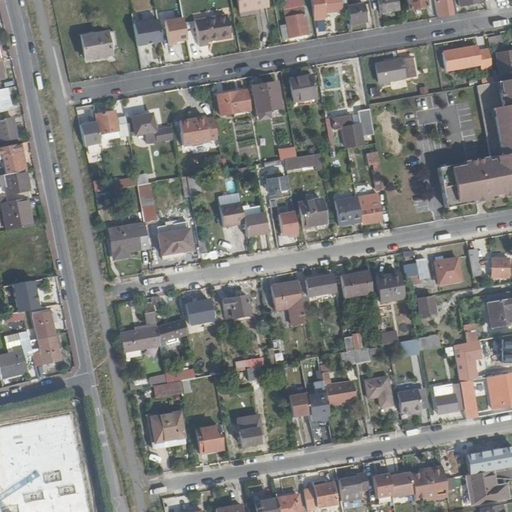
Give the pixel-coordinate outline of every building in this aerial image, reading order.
[(266,7),(265,0),(236,0),(238,12),(266,7)] [(342,9),(341,0),(310,0),(313,16),(325,16),(325,10),(342,9)] [(400,9),(398,0),(376,0),(379,13),(400,9)] [(426,7),(425,0),(406,0),(408,11),(426,7)] [(453,14),(450,0),(434,0),(438,17),(453,14)] [(367,22),(363,2),(347,6),(350,25),(367,22)] [(307,35),(304,15),(302,16),(300,9),(279,14),(283,39),(307,35)] [(229,35),(226,16),(194,21),(198,43),(207,42),(206,38),(229,35)] [(167,19),(169,43),(187,42),(186,17),(167,19)] [(161,41),(157,20),(133,24),(137,46),(161,41)] [(109,55),(106,32),(94,34),(99,56),(109,55)] [(99,56),(94,34),(80,36),(84,59),(99,56)] [(502,36),(488,37),(490,49),(503,47),(502,36)] [(81,66),(75,41),(61,43),(67,68),(81,66)] [(481,70),(493,68),(489,44),(442,52),(445,72),(480,66),(481,70)] [(511,49),(495,52),(500,81),(511,78),(511,49)] [(416,76),(413,58),(376,64),(379,82),(416,76)] [(316,98),(312,78),(301,80),(301,78),(289,80),(293,102),(316,98)] [(511,78),(500,81),(475,85),(486,156),(436,165),(443,206),(511,193),(511,78)] [(281,110),(276,84),(251,88),(255,114),(281,110)] [(0,108),(9,107),(6,89),(0,90),(0,108)] [(249,110),(245,90),(219,94),(222,115),(249,110)] [(372,134),(368,107),(357,109),(359,123),(352,124),(350,112),(331,116),(333,127),(341,126),(345,146),(363,142),(362,135),(372,134)] [(129,136),(126,124),(117,125),(114,112),(95,115),(96,122),(98,135),(118,132),(119,138),(129,136)] [(153,126),(151,114),(131,117),(134,134),(144,133),(146,143),(159,141),(157,130),(156,126),(153,126)] [(14,125),(12,117),(0,119),(0,141),(17,138),(15,131),(18,130),(17,124),(14,125)] [(218,139),(214,117),(205,119),(205,118),(185,121),(187,133),(189,144),(218,139)] [(98,135),(96,122),(80,125),(84,146),(100,144),(98,135)] [(172,139),(170,127),(157,130),(159,141),(172,139)] [(189,144),(187,133),(180,135),(182,145),(189,144)] [(7,174),(26,170),(20,144),(0,148),(0,159),(4,159),(7,174)] [(379,152),(368,153),(369,176),(380,175),(379,152)] [(316,162),(315,154),(284,159),(285,167),(316,162)] [(9,202),(28,198),(31,198),(26,170),(7,174),(4,174),(9,202)] [(201,194),(198,174),(187,176),(190,196),(201,194)] [(384,189),(381,175),(373,177),(376,190),(384,189)] [(190,196),(187,176),(181,177),(185,197),(190,196)] [(288,189),(286,177),(266,180),(268,192),(288,189)] [(138,185),(136,178),(121,181),(123,188),(138,185)] [(103,179),(93,181),(96,193),(107,190),(103,179)] [(2,203),(7,230),(33,225),(28,198),(9,202),(2,203)] [(382,220),(378,198),(369,199),(370,204),(357,206),(360,221),(360,223),(382,220)] [(325,222),(321,199),(298,203),(302,227),(325,222)] [(357,206),(356,199),(334,203),(338,226),(360,221),(357,206)] [(243,215),(240,201),(220,204),(224,226),(244,223),(243,215)] [(157,223),(154,205),(142,207),(145,225),(157,223)] [(268,233),(264,212),(243,215),(244,223),(247,236),(268,233)] [(281,237),(298,236),(297,212),(280,213),(281,237)] [(141,248),(137,225),(109,230),(113,253),(141,248)] [(192,249),(189,230),(172,233),(177,257),(186,256),(185,251),(192,249)] [(177,257),(172,233),(159,235),(162,254),(173,253),(173,258),(177,257)] [(209,252),(207,239),(199,240),(201,254),(209,252)] [(31,244),(9,249),(14,276),(22,274),(23,278),(32,277),(31,273),(36,272),(33,254),(41,252),(39,244),(31,245),(31,244)] [(479,269),(476,250),(466,251),(470,271),(479,269)] [(509,277),(509,258),(502,257),(502,255),(498,255),(498,257),(491,257),(490,277),(509,277)] [(428,277),(425,259),(415,261),(417,275),(405,278),(406,286),(419,284),(418,279),(428,277)] [(459,281),(455,259),(441,261),(442,268),(433,269),(436,286),(459,281)] [(415,270),(413,261),(404,262),(406,272),(415,270)] [(371,293),(367,272),(339,277),(342,298),(371,293)] [(403,298),(399,273),(385,276),(385,280),(375,281),(378,303),(403,298)] [(299,297),(334,290),(332,275),(296,282),(299,297)] [(36,279),(14,284),(21,312),(22,312),(42,308),(36,279)] [(299,297),(296,282),(270,286),(274,309),(289,306),(292,324),(303,322),(299,297)] [(249,315),(246,295),(221,299),(224,319),(249,315)] [(160,310),(158,296),(150,298),(152,311),(160,310)] [(436,317),(433,296),(417,299),(420,319),(436,317)] [(511,325),(511,300),(511,299),(486,303),(491,329),(511,325)] [(212,317),(209,300),(186,304),(189,325),(200,323),(200,319),(212,317)] [(22,312),(21,312),(6,314),(9,328),(25,325),(22,312)] [(38,339),(55,335),(50,312),(32,316),(35,330),(38,339)] [(155,330),(152,313),(144,315),(146,328),(119,333),(123,352),(158,346),(158,341),(155,330)] [(185,334),(183,323),(173,326),(172,324),(162,326),(162,328),(155,330),(158,341),(185,334)] [(35,330),(27,332),(29,341),(38,339),(35,330)] [(381,333),(383,345),(398,342),(396,330),(381,333)] [(475,342),(474,331),(464,333),(466,343),(475,342)] [(14,353),(0,355),(0,377),(27,371),(18,334),(4,338),(7,349),(13,347),(14,353)] [(60,361),(55,335),(38,339),(44,365),(48,364),(49,367),(53,366),(52,363),(60,361)] [(440,348),(437,335),(416,339),(418,352),(440,348)] [(44,365),(38,339),(29,341),(35,367),(44,365)] [(511,364),(511,340),(501,341),(501,364),(511,364)] [(362,364),(360,349),(352,350),(354,361),(355,365),(362,364)] [(354,361),(352,350),(341,352),(344,362),(354,361)] [(285,358),(283,355),(281,354),(277,352),(275,352),(272,352),(274,364),(286,362),(285,358)] [(472,362),(470,353),(459,355),(461,364),(464,364),(465,369),(470,368),(470,363),(472,362)] [(262,367),(261,359),(234,363),(236,371),(251,369),(262,367)] [(253,381),(251,369),(236,371),(227,373),(229,382),(243,380),(244,382),(253,381)] [(511,403),(511,381),(511,374),(493,377),(499,406),(511,403)] [(354,400),(351,382),(329,385),(327,375),(322,376),(327,405),(334,404),(333,396),(343,395),(344,402),(354,400)] [(166,384),(164,376),(149,379),(150,387),(154,386),(166,384)] [(392,406),(387,378),(365,381),(368,399),(378,398),(380,408),(392,406)] [(328,415),(321,381),(312,383),(314,395),(306,396),(309,415),(311,421),(319,420),(319,417),(328,415)] [(477,406),(474,393),(470,393),(468,381),(459,383),(461,393),(464,409),(466,419),(475,418),(473,407),(477,406)] [(182,393),(180,382),(166,384),(154,386),(156,397),(182,393)] [(420,410),(417,389),(396,393),(400,413),(420,410)] [(309,415),(306,396),(305,393),(288,397),(292,418),(309,415)] [(464,409),(461,393),(434,398),(437,414),(464,409)] [(184,438),(179,413),(149,418),(154,444),(184,438)] [(0,511),(1,511),(1,508),(17,505),(18,511),(84,511),(67,417),(0,428),(0,511)] [(222,451),(218,426),(195,430),(200,455),(222,451)] [(259,443),(257,428),(240,431),(242,446),(259,443)] [(461,477),(456,450),(440,453),(443,466),(440,467),(441,470),(443,480),(461,477)] [(443,480),(441,470),(410,476),(411,486),(443,480)] [(505,498),(503,487),(492,489),(489,471),(480,473),(468,475),(464,476),(469,505),(505,498)] [(411,486),(410,476),(409,473),(396,475),(395,473),(388,474),(391,496),(392,498),(413,494),(411,486)] [(391,496),(388,474),(372,476),(377,499),(391,496)] [(445,494),(443,480),(411,486),(413,494),(414,500),(445,494)] [(335,507),(331,484),(323,485),(322,481),(311,483),(316,510),(335,507)] [(368,499),(364,481),(348,484),(348,486),(339,487),(342,504),(368,499)] [(300,511),(297,496),(275,500),(277,511),(300,511)] [(277,511),(275,500),(275,499),(254,503),(255,511),(277,511)]
